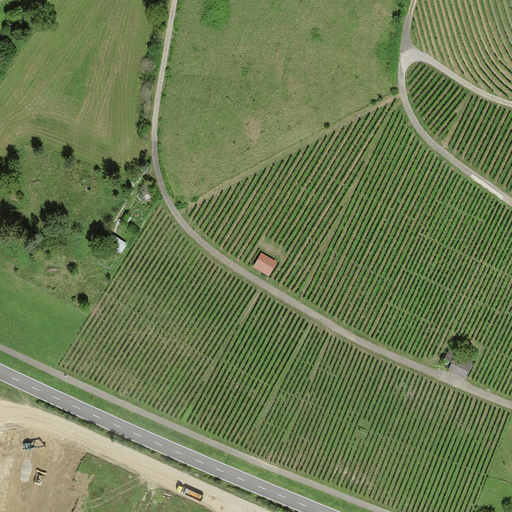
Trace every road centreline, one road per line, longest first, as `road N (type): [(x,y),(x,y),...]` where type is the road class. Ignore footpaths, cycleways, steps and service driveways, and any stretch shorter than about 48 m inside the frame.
road 1 (track): [(175,0),(154,140),(163,189),(180,219),(211,251),(349,335),(511,403)]
road 2 (primary): [(0,370),(322,511)]
road 3 (track): [(0,404),(253,511)]
road 4 (track): [(511,204),(426,139),(404,109),(400,76),(411,0)]
road 5 (track): [(403,48),(511,106)]
